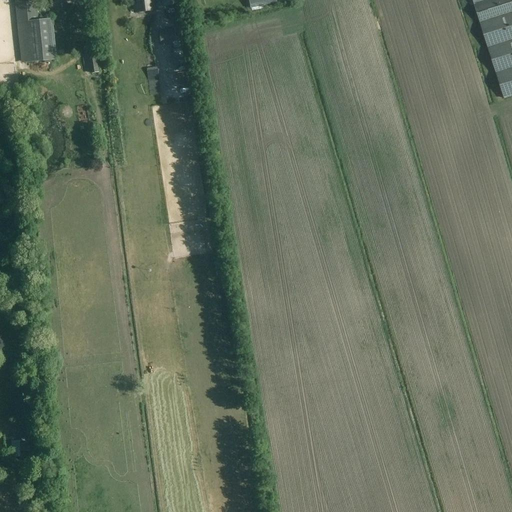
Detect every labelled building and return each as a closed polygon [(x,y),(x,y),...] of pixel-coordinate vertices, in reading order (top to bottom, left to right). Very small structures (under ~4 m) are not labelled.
[(38,20),(35,0),(14,0),(21,64),(57,60),(52,18),(38,20)] [(132,0),(134,7),(139,7),(140,12),(147,11),(154,9),(153,0),(132,0)] [(511,0),(472,0),(503,97),(511,94),(511,0)] [(178,29),(158,31),(160,44),(180,41),(178,29)] [(98,72),(95,50),(86,51),(90,73),(98,72)] [(175,54),(177,61),(184,59),(181,51),(175,54)] [(41,69),(39,63),(32,65),(34,71),(41,69)]
